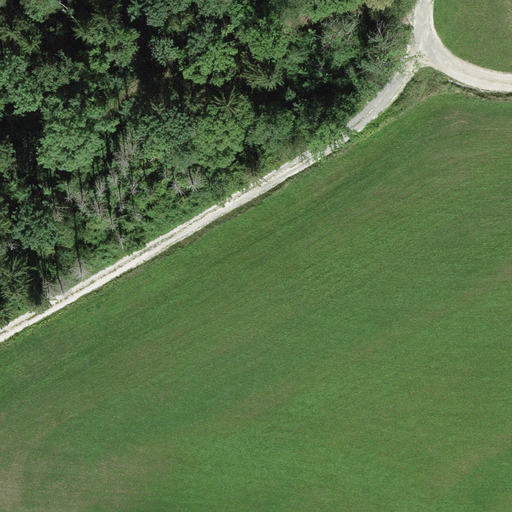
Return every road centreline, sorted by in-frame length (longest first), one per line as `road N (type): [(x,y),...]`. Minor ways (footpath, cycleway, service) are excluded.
road 1 (track): [(422,45),(355,110),(0,329)]
road 2 (track): [(422,0),(422,45),(448,68),(511,84)]
